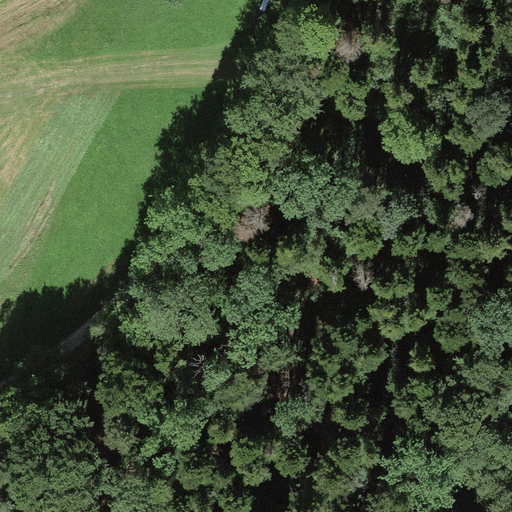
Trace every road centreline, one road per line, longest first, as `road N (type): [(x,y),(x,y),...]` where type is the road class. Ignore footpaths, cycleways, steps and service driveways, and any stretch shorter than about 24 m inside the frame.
road 1 (track): [(269,0),(245,78),(147,272),(102,322),(0,391)]
road 2 (track): [(245,78),(511,346)]
